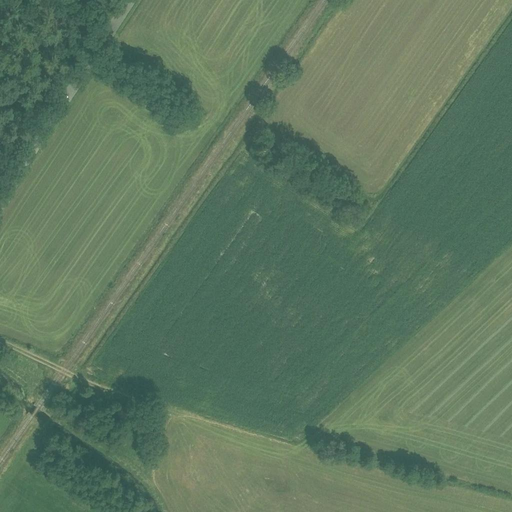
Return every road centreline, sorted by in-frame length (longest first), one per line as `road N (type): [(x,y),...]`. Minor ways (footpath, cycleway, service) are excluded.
road 1 (track): [(0,343),(100,393),(281,440)]
road 2 (unclassified): [(0,198),(131,0)]
